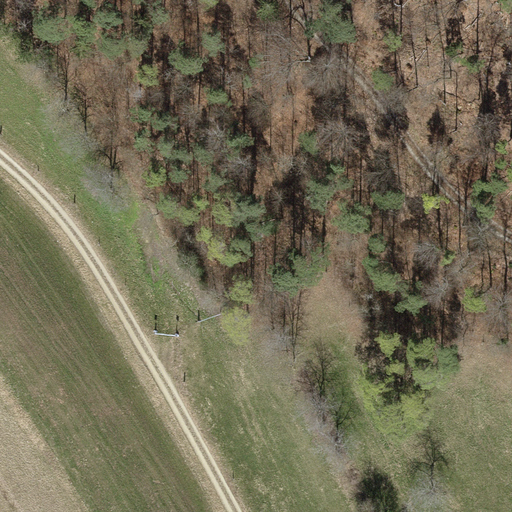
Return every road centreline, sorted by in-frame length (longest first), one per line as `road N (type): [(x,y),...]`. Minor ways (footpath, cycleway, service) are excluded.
road 1 (track): [(0,153),(54,204),(97,262),(235,511)]
road 2 (track): [(297,0),(458,199),(511,231)]
